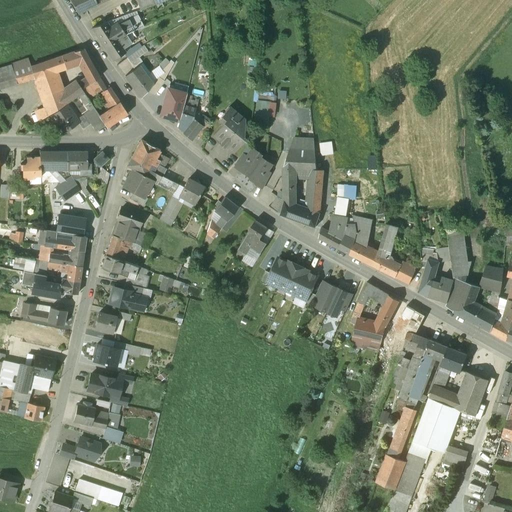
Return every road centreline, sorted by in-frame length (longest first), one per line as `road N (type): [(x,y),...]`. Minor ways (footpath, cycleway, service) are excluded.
road 1 (tertiary): [(511,356),(257,212),(154,128)]
road 2 (residential): [(125,140),(31,511)]
road 3 (track): [(476,220),(468,83),(511,28)]
road 4 (tertiary): [(154,128),(64,0)]
road 5 (tertiary): [(125,140),(0,141)]
